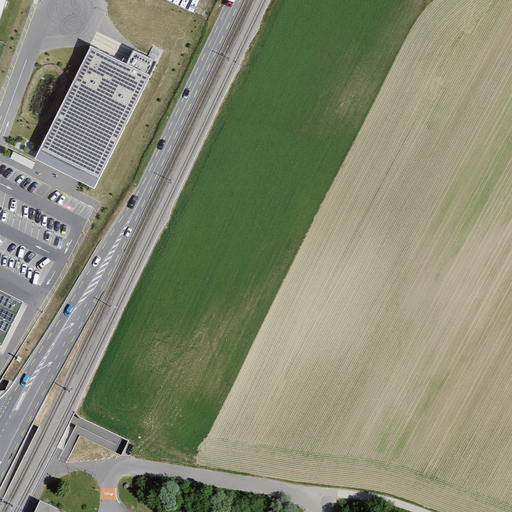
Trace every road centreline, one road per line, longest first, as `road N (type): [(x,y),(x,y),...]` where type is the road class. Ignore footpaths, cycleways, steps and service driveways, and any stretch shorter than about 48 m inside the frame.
road 1 (primary): [(236,0),(142,194),(7,437)]
road 2 (track): [(287,491),(386,498),(423,511)]
